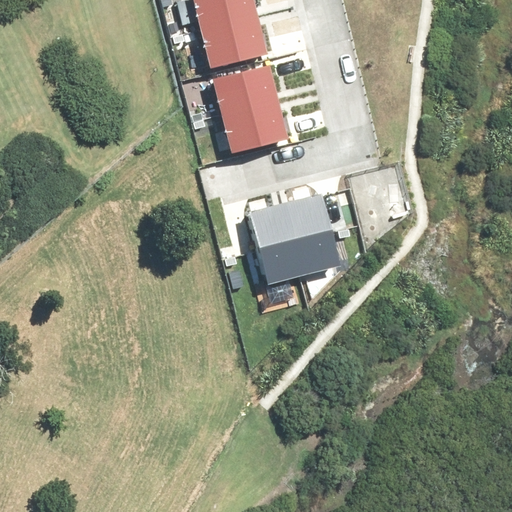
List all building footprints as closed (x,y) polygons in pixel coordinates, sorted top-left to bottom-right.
[(251,0),(191,0),(198,28),(255,14),(251,0)] [(255,14),(198,28),(207,63),(264,49),(255,14)] [(266,62),(210,76),(219,114),(276,100),(266,62)] [(276,100),(219,114),(228,149),(284,134),(276,100)] [(323,192),(285,200),(300,269),(338,261),(323,192)] [(285,200),(247,208),(262,278),(300,269),(285,200)]
